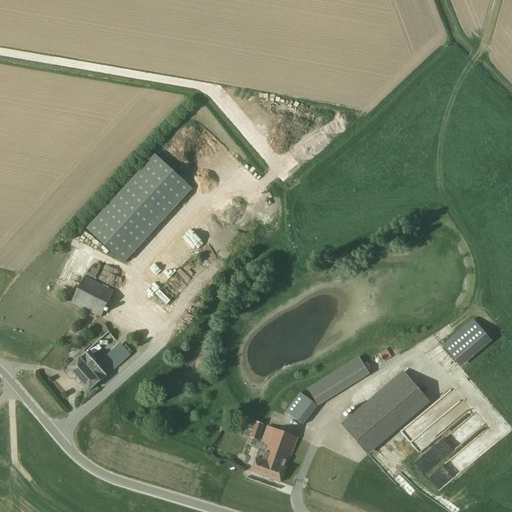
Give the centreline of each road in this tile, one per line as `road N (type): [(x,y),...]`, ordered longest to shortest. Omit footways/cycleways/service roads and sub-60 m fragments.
road 1 (unclassified): [(218,511),(91,469),(0,368)]
road 2 (track): [(0,415),(69,491),(101,511)]
